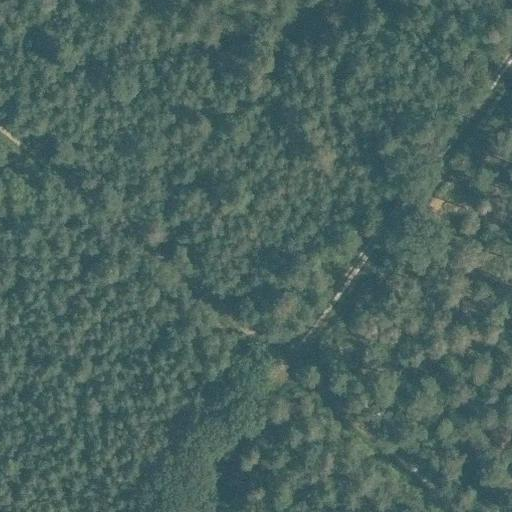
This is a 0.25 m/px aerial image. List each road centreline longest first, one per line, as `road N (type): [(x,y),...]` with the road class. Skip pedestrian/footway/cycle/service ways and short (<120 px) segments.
road 1 (track): [(460,511),(283,356),(0,132)]
road 2 (track): [(511,44),(169,511)]
